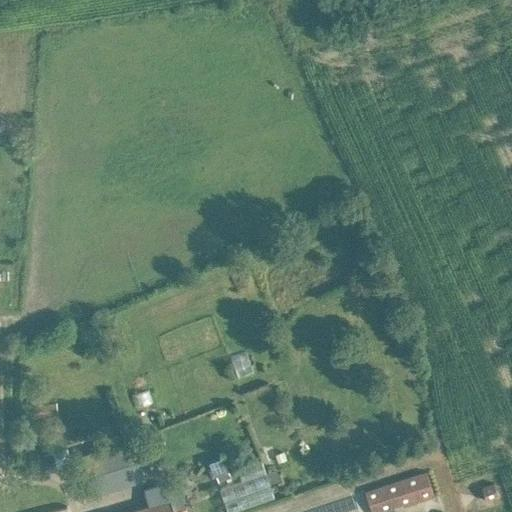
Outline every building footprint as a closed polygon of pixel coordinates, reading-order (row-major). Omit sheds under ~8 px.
[(242,382),(261,376),(255,354),(236,359),(242,382)] [(74,392),(81,417),(97,412),(90,387),(74,392)] [(58,413),(56,402),(30,406),(32,417),(58,413)] [(93,494),(112,488),(116,487),(105,447),(104,448),(100,436),(86,441),(90,452),(81,455),(93,494)] [(105,447),(116,487),(144,478),(131,439),(105,447)] [(283,451),(276,454),(279,461),(286,459),(283,451)] [(222,453),(205,460),(211,477),(229,470),(222,453)] [(218,487),(227,511),(273,496),(269,483),(280,479),(276,467),(265,471),(261,459),(237,467),(241,479),(218,487)] [(372,511),(381,511),(433,496),(426,470),(366,489),(372,511)] [(493,481),(481,485),(486,499),(497,495),(493,481)] [(186,511),(184,506),(171,510),(163,483),(144,489),(148,505),(124,511),(186,511)]
